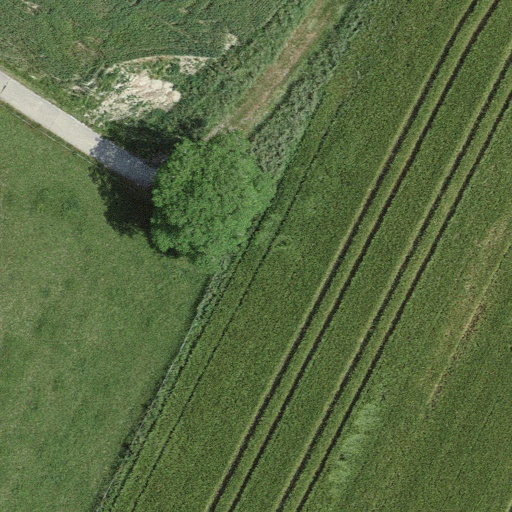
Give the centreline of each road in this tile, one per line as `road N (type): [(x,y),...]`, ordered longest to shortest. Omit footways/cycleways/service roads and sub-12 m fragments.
road 1 (track): [(153,180),(286,0)]
road 2 (residential): [(153,180),(0,82)]
